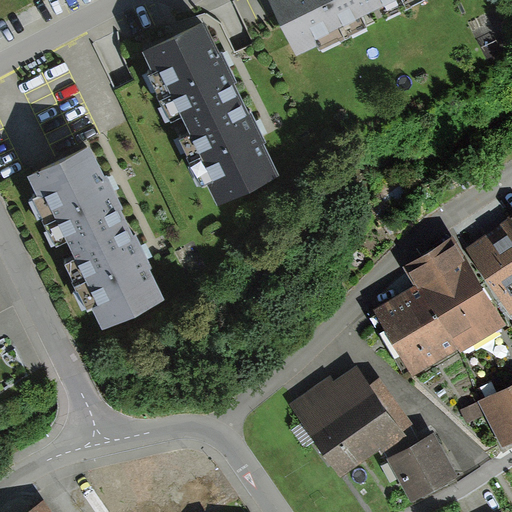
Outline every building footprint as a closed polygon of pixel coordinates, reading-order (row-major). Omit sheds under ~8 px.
[(425,0),(276,0),(303,57),(425,0)] [(278,173),(205,18),(146,45),(219,200),(278,173)] [(164,296),(91,142),(27,172),(99,326),(164,296)] [(511,214),(464,246),(507,316),(511,313),(511,214)] [(507,325),(455,234),(403,265),(415,283),(372,309),(413,376),(507,325)] [(371,382),(358,364),(336,381),(331,374),(291,405),(344,478),(383,451),(387,459),(420,441),(411,424),(414,420),(381,375),(371,382)] [(511,442),(511,384),(479,401),(501,448),(511,442)] [(477,404),(462,411),(467,421),(482,414),(477,404)] [(458,475),(434,433),(420,441),(387,459),(411,501),(458,475)] [(55,511),(46,498),(24,511),(55,511)]
